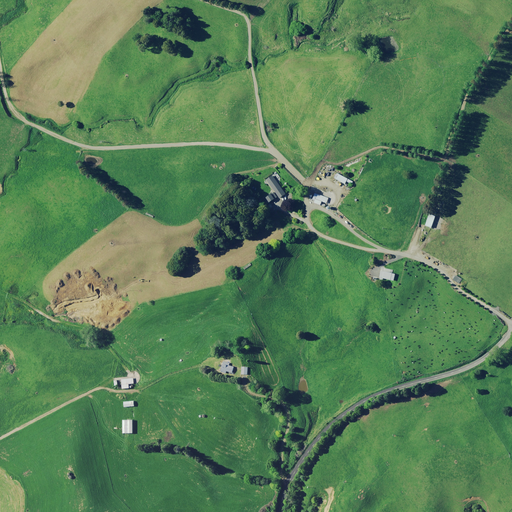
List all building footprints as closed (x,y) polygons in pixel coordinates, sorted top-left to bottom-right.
[(348,179),(338,173),(335,178),(345,184),(348,179)] [(286,194),(273,176),(268,180),(280,198),(286,194)] [(278,197),(274,193),(264,199),(268,204),(278,197)] [(315,203),(322,206),(323,204),(322,203),(322,201),(327,203),(329,198),(315,193),(313,199),(316,200),(315,203)] [(436,216),(430,214),(427,221),(425,225),(432,227),(436,216)] [(394,281),(395,274),(393,273),(394,270),(382,268),(379,279),(383,280),(384,278),(394,281)] [(455,274),(452,278),(460,284),(463,279),(455,274)] [(232,358),(226,356),(221,372),(226,373),(227,371),(233,373),(235,367),(230,365),(232,358)] [(135,383),(134,378),(122,379),(123,389),(132,388),(132,386),(130,386),(129,384),(135,383)] [(133,433),(133,420),(124,420),(124,433),(133,433)]
